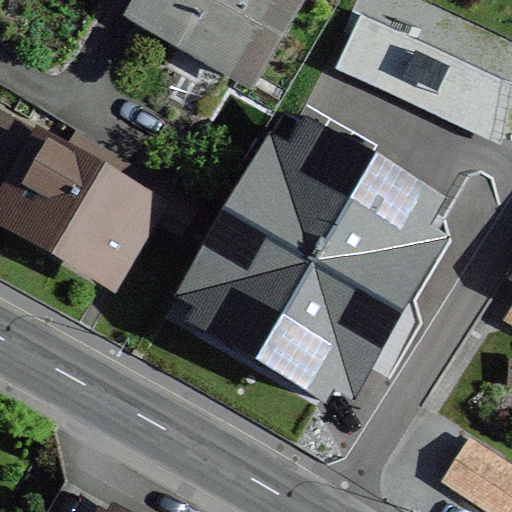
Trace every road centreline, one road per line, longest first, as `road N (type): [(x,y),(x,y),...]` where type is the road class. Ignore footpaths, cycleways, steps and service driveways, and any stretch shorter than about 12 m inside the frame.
road 1 (primary): [(307,511),(0,338)]
road 2 (residential): [(336,511),(511,221)]
